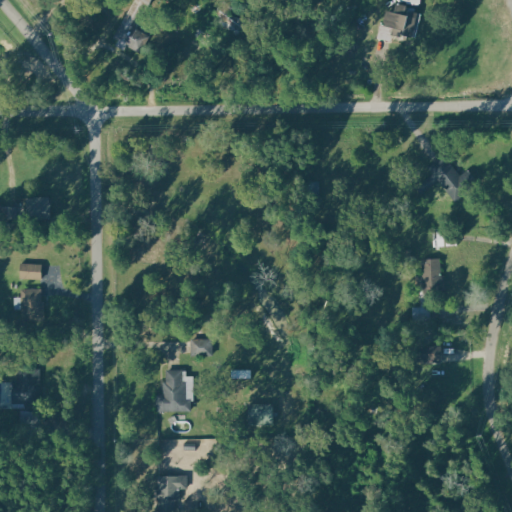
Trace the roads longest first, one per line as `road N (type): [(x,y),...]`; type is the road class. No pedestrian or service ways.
road 1 (residential): [(0,2),(93,111),(96,511)]
road 2 (residential): [(0,111),(511,104)]
road 3 (residential): [(511,473),(488,391),(493,330),(511,262)]
